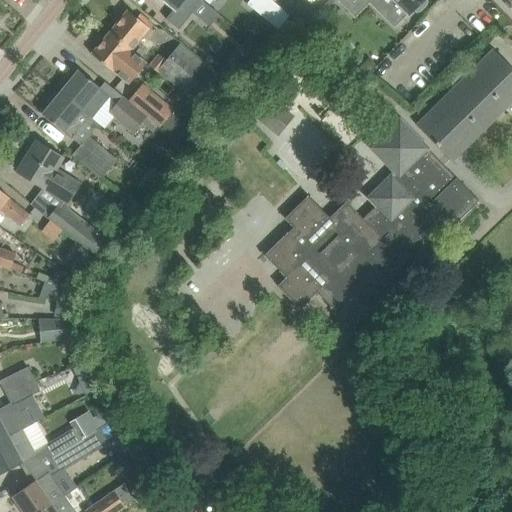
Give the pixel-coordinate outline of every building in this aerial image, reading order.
[(159,0),(175,14),(168,23),(180,32),(204,2),(201,0),(159,0)] [(271,0),(249,0),(247,3),(278,29),(289,15),(271,0)] [(336,0),(343,6),(348,0),(392,0),(394,2),(382,14),(395,27),(407,15),(409,17),(416,10),(417,11),(420,11),(426,4),(427,2),(426,0),(425,0),(336,0)] [(293,15),(292,16),(302,25),(304,23),(313,12),(303,4),(293,15)] [(129,10),(110,32),(132,50),(143,37),(150,28),(153,24),(141,14),(137,18),(129,10)] [(110,32),(92,54),(101,61),(129,85),(146,62),(132,50),(110,32)] [(232,87),(231,86),(211,69),(181,44),(166,62),(158,55),(149,66),(158,74),(159,73),(209,114),(232,87)] [(455,88),(416,126),(451,162),(465,148),(467,147),(503,111),(505,109),(511,102),(511,67),(494,49),(480,63),(466,77),(459,70),(448,81),(455,88)] [(233,57),(219,74),(233,85),(247,68),(233,57)] [(368,57),(362,64),(369,71),(376,64),(368,57)] [(79,70),(61,92),(90,116),(102,126),(111,114),(134,132),(146,117),(121,97),(113,107),(104,99),(108,94),(95,83),(79,70)] [(132,102),(161,125),(181,141),(191,129),(171,111),(174,107),(146,85),(132,102)] [(61,92),(43,114),(71,139),(90,116),(61,92)] [(259,121),(279,136),(296,114),(275,99),(259,121)] [(455,178),(427,150),(428,150),(397,118),(369,146),(395,172),(367,200),(376,208),(364,220),(345,201),(330,216),(309,195),(285,218),(293,226),(265,254),(287,277),(277,286),(300,309),(316,292),(352,329),(373,309),(364,300),(410,256),(406,252),(419,240),(423,244),(446,221),(452,227),(478,201),(455,178)] [(81,145),(73,154),(102,178),(117,160),(88,136),(81,145)] [(37,142),(18,171),(35,182),(64,200),(66,201),(77,185),(54,170),(62,158),(54,152),(37,142)] [(0,210),(21,227),(31,215),(0,189),(0,210)] [(125,197),(114,211),(127,221),(138,208),(125,197)] [(62,202),(49,217),(82,244),(96,255),(98,256),(110,241),(62,202)] [(82,244),(71,258),(86,270),(96,255),(82,244)] [(0,247),(0,265),(11,270),(17,255),(0,247)] [(46,283),(39,298),(58,301),(73,304),(77,304),(82,305),(84,296),(70,292),(46,283)] [(58,301),(56,315),(71,318),(73,304),(58,301)] [(56,339),(79,338),(77,318),(55,319),(56,339)] [(68,341),(71,354),(84,351),(81,338),(68,341)] [(87,363),(72,368),(86,395),(100,388),(87,363)] [(28,366),(0,380),(0,381),(1,383),(6,393),(34,378),(28,366)] [(0,408),(0,440),(23,429),(33,423),(43,417),(32,395),(40,391),(34,378),(6,393),(11,403),(4,406),(0,408)] [(100,429),(118,417),(113,409),(94,422),(100,429)] [(83,439),(54,457),(62,468),(90,450),(91,452),(108,440),(107,438),(124,427),(118,417),(100,429),(84,440),(83,439)] [(23,429),(0,440),(0,473),(16,465),(19,463),(31,457),(37,454),(36,453),(33,448),(44,442),(33,423),(23,429)] [(47,446),(54,457),(83,439),(76,429),(47,446)] [(14,497),(23,511),(42,511),(66,496),(50,472),(14,497)] [(125,483),(87,509),(89,511),(119,511),(120,511),(137,500),(135,498),(125,483)] [(77,511),(66,496),(42,511),(77,511)]
